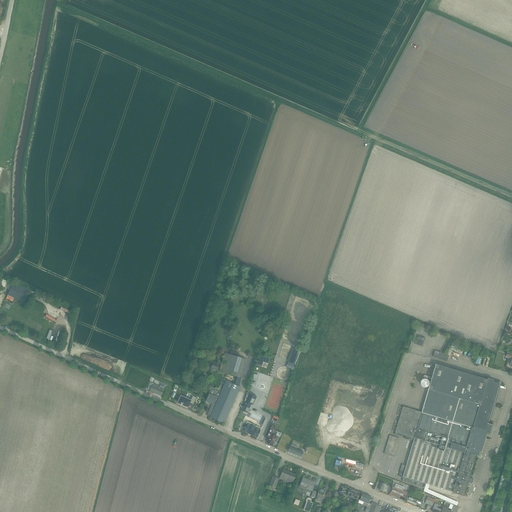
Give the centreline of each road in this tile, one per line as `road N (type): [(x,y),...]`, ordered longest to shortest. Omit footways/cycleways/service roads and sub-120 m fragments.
road 1 (unclassified): [(413,510),(0,327)]
road 2 (track): [(357,130),(511,197)]
